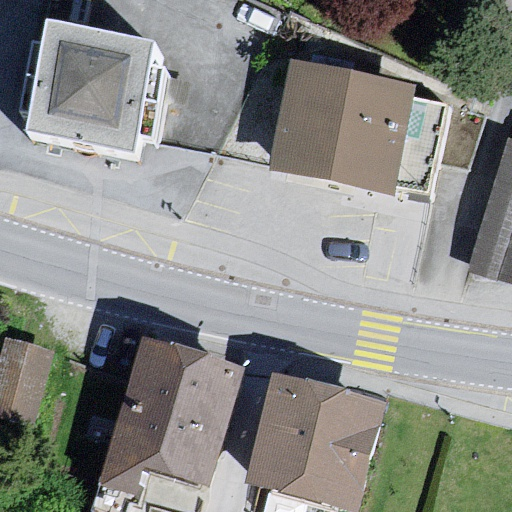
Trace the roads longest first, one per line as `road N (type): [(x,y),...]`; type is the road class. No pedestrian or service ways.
road 1 (tertiary): [(0,245),(264,317),(511,361)]
road 2 (unknown): [(511,118),(427,347)]
